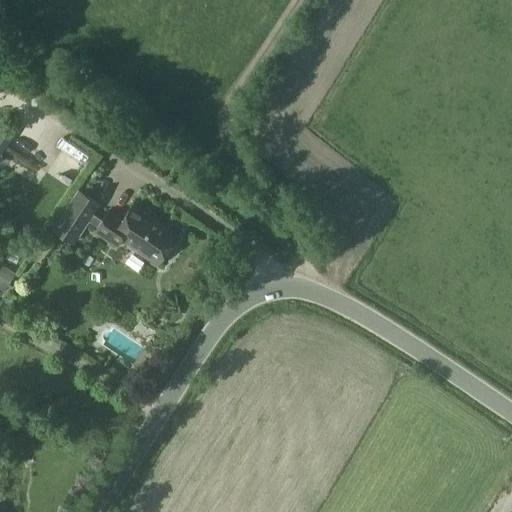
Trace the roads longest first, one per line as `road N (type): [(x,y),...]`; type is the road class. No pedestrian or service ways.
road 1 (tertiary): [(511,416),(373,323),(298,288),(261,290),(228,311),(100,511)]
road 2 (track): [(355,0),(283,119),(348,229),(323,300)]
road 3 (track): [(304,0),(224,129),(228,158),(286,210),(300,238),(298,288)]
